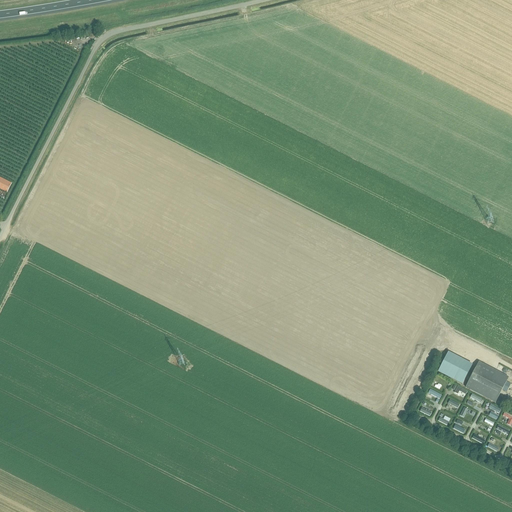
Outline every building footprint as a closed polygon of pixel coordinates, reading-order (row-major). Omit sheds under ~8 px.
[(12,184),(0,178),(0,189),(7,193),(12,184)] [(472,365),(448,352),(438,372),(462,385),(472,365)] [(495,403),(508,378),(478,363),(465,387),(495,403)] [(467,392),(457,386),(454,392),(458,394),(459,391),(465,395),(467,392)] [(439,399),(442,395),(430,389),(427,393),(439,399)] [(472,395),(470,399),(479,404),(481,400),(472,395)] [(450,401),(448,404),(458,410),(460,406),(450,401)] [(422,408),(420,412),(429,416),(431,412),(422,408)] [(488,415),(497,420),(499,415),(490,410),(488,415)] [(511,425),(511,416),(505,413),(503,416),(510,419),(507,424),(511,426),(511,425)] [(485,418),(483,422),(492,426),(494,422),(485,418)] [(455,426),(453,430),(463,435),(465,431),(455,426)] [(498,426),(496,430),(508,437),(510,433),(498,426)] [(474,435),(472,440),(483,446),(486,442),(474,435)] [(490,444),(487,448),(497,453),(499,449),(490,444)]
